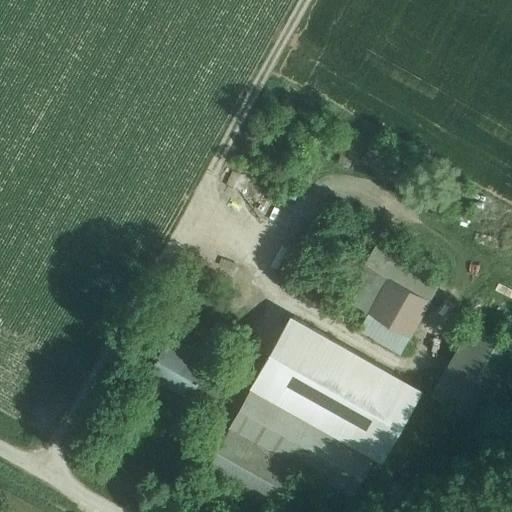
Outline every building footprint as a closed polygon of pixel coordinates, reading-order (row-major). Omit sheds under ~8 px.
[(346,298),(364,309),(354,326),(400,353),(442,279),(378,242),(346,298)] [(420,387),(293,315),(278,341),(253,387),(374,455),(375,455),(380,458),(420,387)] [(431,393),(484,423),(511,373),(511,345),(472,323),(431,393)] [(148,373),(190,396),(209,362),(159,334),(153,345),(161,349),(148,373)] [(275,509),(300,466),(351,494),(374,455),(253,387),(230,427),(206,470),(275,509)]
